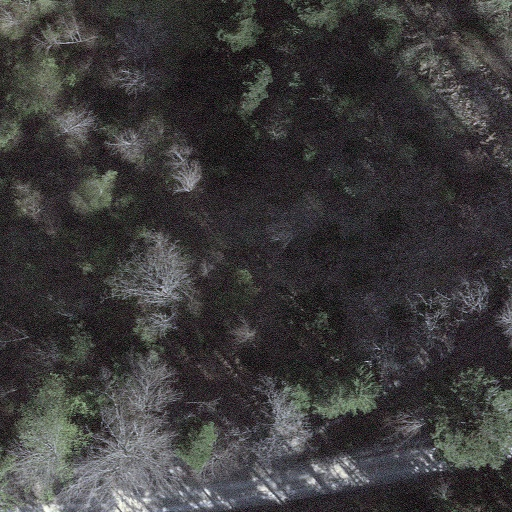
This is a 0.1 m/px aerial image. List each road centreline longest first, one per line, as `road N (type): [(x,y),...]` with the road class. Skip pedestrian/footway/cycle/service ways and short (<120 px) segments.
road 1 (track): [(511,444),(184,495),(0,511)]
road 2 (track): [(511,302),(184,495)]
